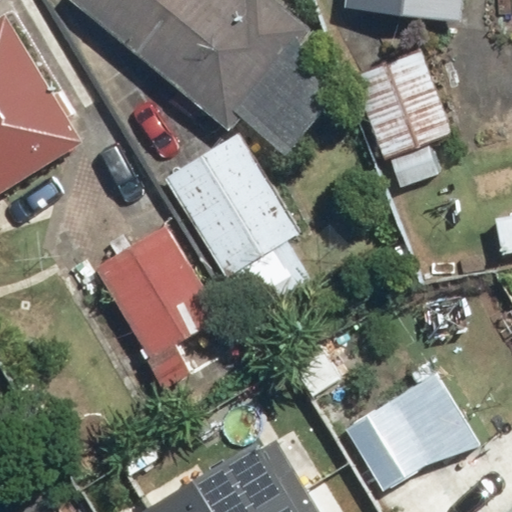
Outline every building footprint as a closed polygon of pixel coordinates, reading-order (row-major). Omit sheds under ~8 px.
[(88,0),(244,125),(328,20),(303,0),(88,0)] [(477,19),(478,0),(355,0),(355,7),(477,19)] [(0,195),(97,136),(16,5),(0,14),(0,195)] [(395,157),(405,153),(420,188),(457,173),(442,137),(464,128),(428,42),(359,72),(395,157)] [(236,273),(242,270),(267,311),(322,277),(297,236),(309,228),(248,129),(175,173),(236,273)] [(511,202),(499,205),(507,252),(511,251),(511,202)] [(178,225),(105,266),(174,388),(207,369),(190,339),(230,316),(178,225)] [(385,420),(351,442),(385,496),(485,434),(446,370),(379,411),(385,420)] [(149,500),(156,511),(254,511),(325,471),(293,417),(149,500)] [(254,511),(349,511),(325,471),(254,511)]
